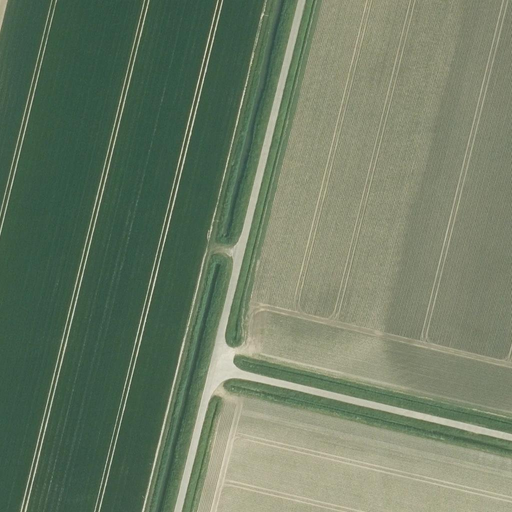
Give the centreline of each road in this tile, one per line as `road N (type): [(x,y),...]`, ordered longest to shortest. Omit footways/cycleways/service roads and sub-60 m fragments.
road 1 (unclassified): [(212,368),(301,0)]
road 2 (unclassified): [(511,438),(212,368)]
road 3 (unclassified): [(177,511),(212,368)]
